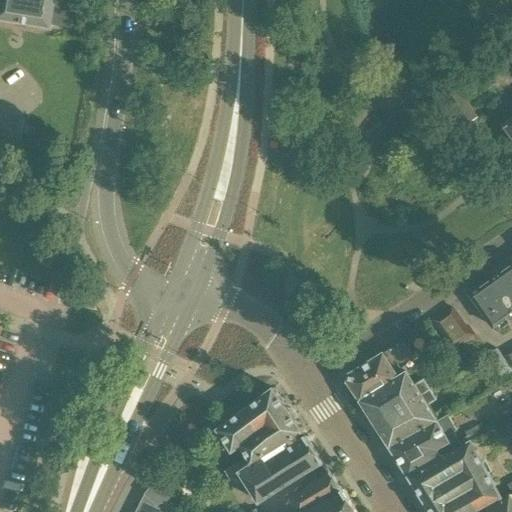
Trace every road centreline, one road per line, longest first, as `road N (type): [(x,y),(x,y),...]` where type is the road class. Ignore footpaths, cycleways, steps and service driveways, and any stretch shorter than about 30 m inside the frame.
road 1 (primary): [(126,0),(107,221),(133,274),(172,291)]
road 2 (residential): [(304,379),(511,241)]
road 3 (secondary): [(86,511),(193,297)]
road 4 (secondary): [(172,291),(114,415),(82,511)]
road 5 (secondary): [(193,297),(233,178),(236,97)]
road 6 (secondary): [(236,97),(172,291)]
road 7 (residential): [(393,511),(304,379)]
road 8 (residential): [(304,379),(275,335),(235,309),(193,297)]
